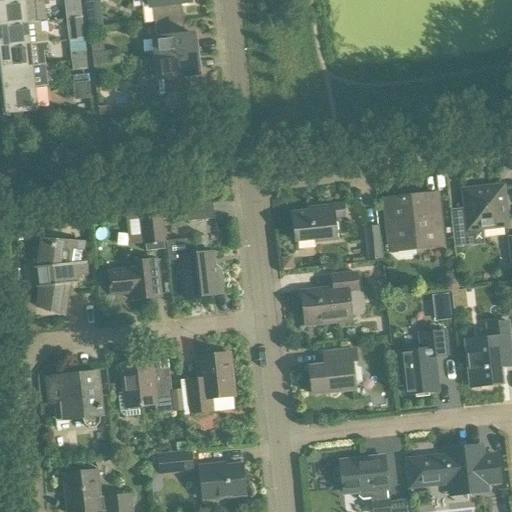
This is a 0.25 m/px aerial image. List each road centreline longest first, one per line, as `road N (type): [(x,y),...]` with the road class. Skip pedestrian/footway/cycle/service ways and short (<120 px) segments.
road 1 (residential): [(33,511),(23,351),(34,342),(262,317)]
road 2 (residential): [(511,153),(248,182)]
road 3 (residential): [(278,444),(511,411)]
road 4 (residential): [(248,182),(227,0)]
road 5 (residential): [(262,317),(248,182)]
road 6 (residential): [(278,444),(262,317)]
